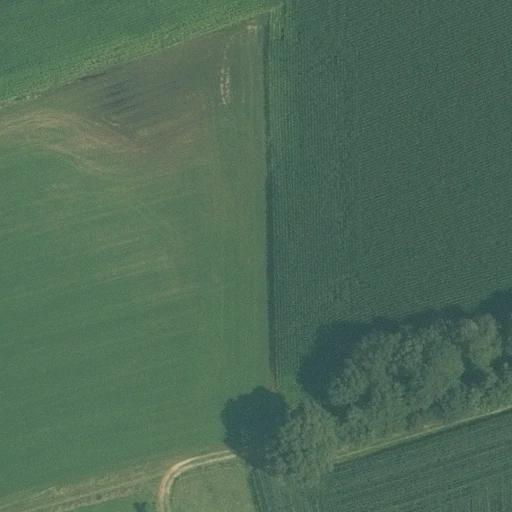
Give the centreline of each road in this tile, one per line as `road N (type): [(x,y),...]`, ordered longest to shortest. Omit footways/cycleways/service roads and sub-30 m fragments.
road 1 (track): [(277,443),(26,511)]
road 2 (track): [(277,443),(316,413),(511,355)]
